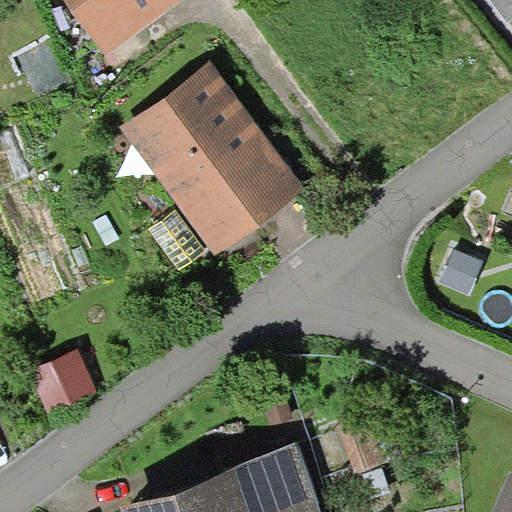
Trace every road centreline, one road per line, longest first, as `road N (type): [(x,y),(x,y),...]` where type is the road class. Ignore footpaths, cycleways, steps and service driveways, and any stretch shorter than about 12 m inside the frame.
road 1 (residential): [(0,501),(312,271)]
road 2 (residential): [(312,271),(511,119)]
road 3 (residential): [(312,271),(385,328),(511,384)]
